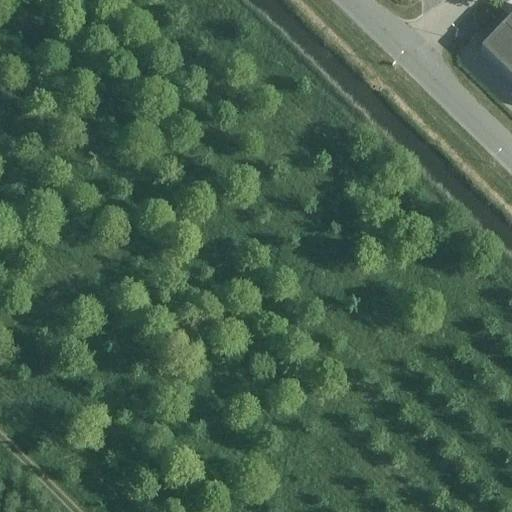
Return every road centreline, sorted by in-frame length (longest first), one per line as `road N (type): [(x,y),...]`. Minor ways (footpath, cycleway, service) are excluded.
road 1 (unclassified): [(409,52),(511,151)]
road 2 (track): [(90,511),(0,420)]
